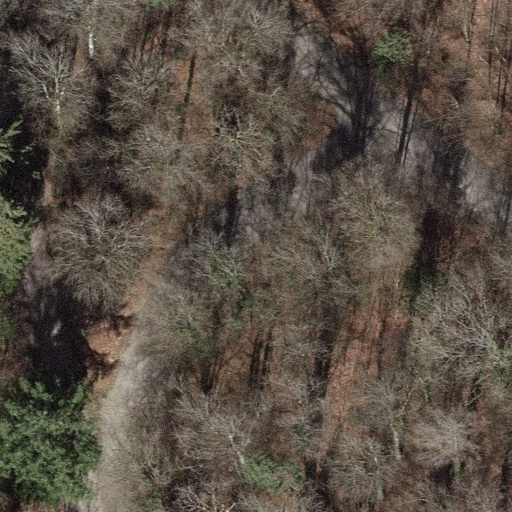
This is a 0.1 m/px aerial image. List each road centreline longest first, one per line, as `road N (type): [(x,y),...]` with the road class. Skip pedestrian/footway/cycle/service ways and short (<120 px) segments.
road 1 (track): [(443,168),(346,176),(261,208),(183,284),(126,404),(107,511)]
road 2 (track): [(99,511),(0,104)]
road 3 (track): [(511,215),(443,168),(257,0)]
